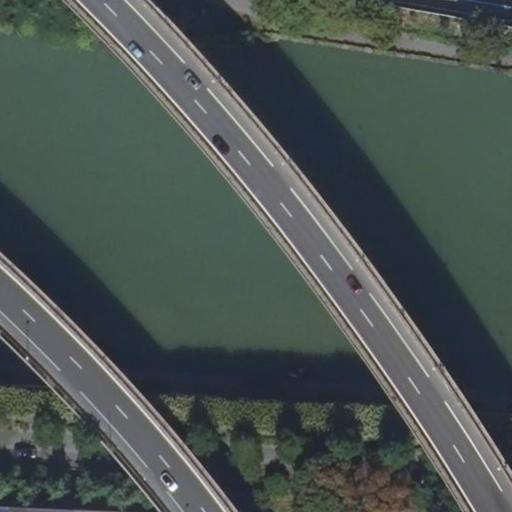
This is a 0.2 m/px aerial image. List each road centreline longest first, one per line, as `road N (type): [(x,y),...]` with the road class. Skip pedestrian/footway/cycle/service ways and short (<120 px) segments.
road 1 (motorway): [(509,511),(341,259),(210,98),(110,0)]
road 2 (residential): [(0,430),(511,460)]
road 3 (motorway): [(0,276),(211,511)]
